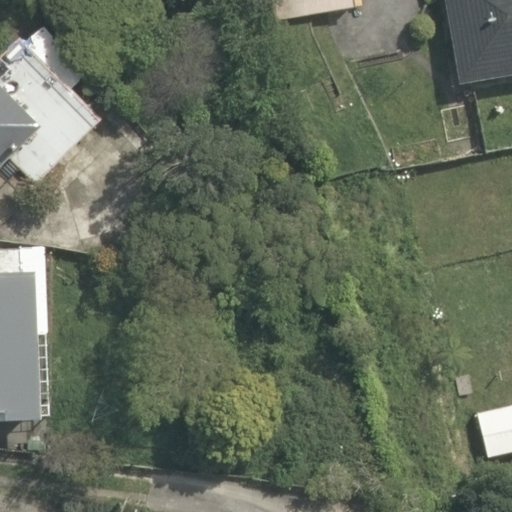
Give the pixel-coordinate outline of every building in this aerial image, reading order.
[(12,0),(0,15),(0,162),(5,156),(42,186),(107,106),(69,75),(84,57),(13,0),(12,0)] [(349,0),(281,0),(286,18),(350,1),(349,0)] [(511,0),(442,0),(460,85),(511,74),(511,0)] [(41,267),(0,267),(0,404),(43,404),(41,267)] [(511,398),(473,415),(490,457),(511,448),(511,398)]
